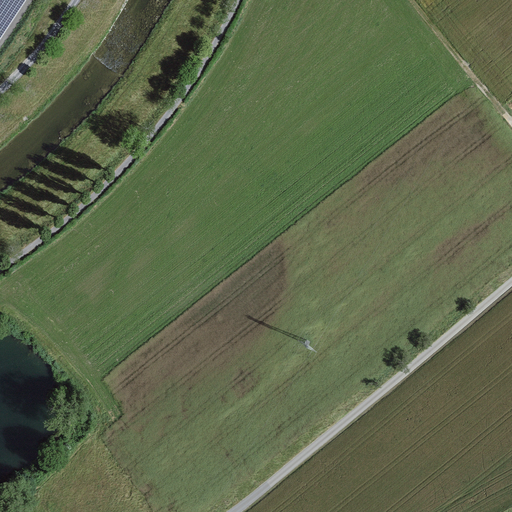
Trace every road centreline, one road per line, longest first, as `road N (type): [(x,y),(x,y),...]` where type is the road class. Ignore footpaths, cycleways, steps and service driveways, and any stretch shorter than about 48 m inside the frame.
road 1 (track): [(237,0),(148,139),(86,202),(0,269)]
road 2 (unclassified): [(233,511),(511,288)]
